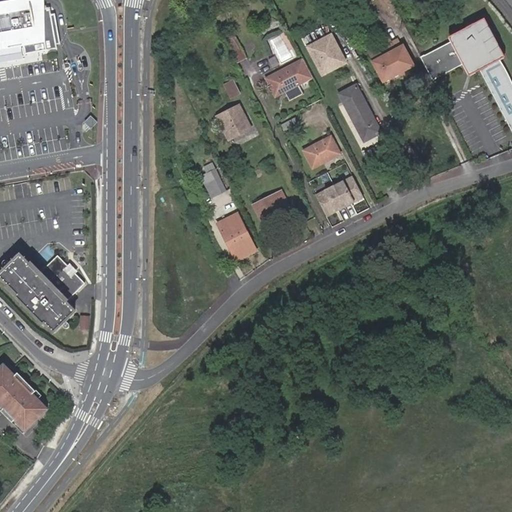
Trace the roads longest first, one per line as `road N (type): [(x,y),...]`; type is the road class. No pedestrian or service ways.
road 1 (residential): [(117,374),(152,376),(324,244),(425,192),(511,165)]
road 2 (secondary): [(117,374),(131,275),(136,0)]
road 3 (secondary): [(111,150),(109,318),(97,378)]
road 4 (unknown): [(2,254),(64,237),(70,214),(66,198),(0,206)]
road 5 (secondary): [(104,0),(111,150)]
